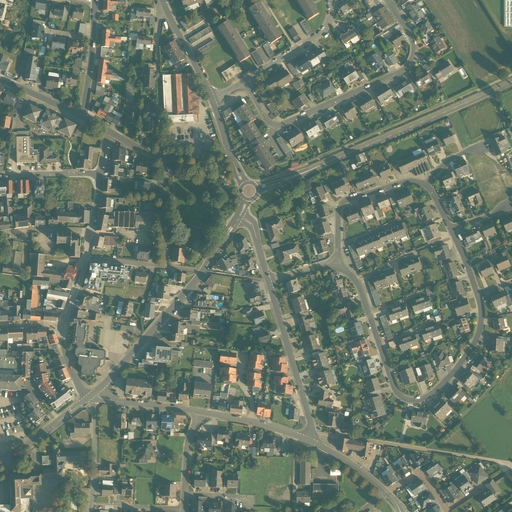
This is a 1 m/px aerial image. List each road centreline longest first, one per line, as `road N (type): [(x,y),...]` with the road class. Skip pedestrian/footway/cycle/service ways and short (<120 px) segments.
road 1 (residential): [(336,262),(355,279),(403,398),(432,393),(456,369),(474,341),(477,294)]
road 2 (tertiary): [(256,187),(511,81)]
road 3 (residential): [(245,81),(277,126),(401,72),(413,43),(387,0)]
road 4 (unclassified): [(312,442),(267,281)]
road 5 (tertiary): [(93,393),(202,271)]
road 6 (residential): [(425,182),(407,180),(337,207),(336,262)]
road 7 (residential): [(383,492),(421,473),(447,511),(479,487)]
road 8 (residential): [(328,0),(325,27),(314,38),(245,81)]
